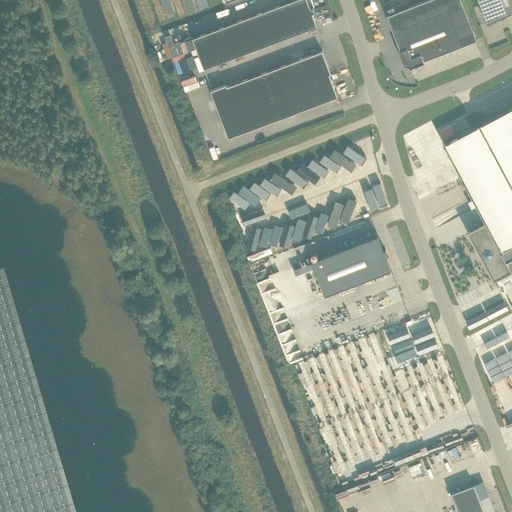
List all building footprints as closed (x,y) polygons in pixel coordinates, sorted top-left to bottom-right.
[(295,0),(193,38),(204,68),(316,26),(306,0),(295,0)] [(426,0),(387,15),(401,50),(399,51),(405,65),(410,67),(424,62),(424,60),(477,40),(461,0),(426,0)] [(511,0),(477,0),(487,23),(511,12),(511,0)] [(323,50),(227,86),(226,84),(211,90),(228,137),(338,96),(329,74),(331,73),(323,50)] [(195,76),(180,82),(186,94),(200,88),(195,76)] [(511,106),(443,144),(450,156),(473,199),(468,202),(471,208),(476,206),(480,212),(485,223),(468,232),(494,280),(511,270),(511,106)] [(383,250),(378,235),(312,260),(313,262),(294,269),(296,274),(314,267),(325,295),(391,269),(386,256),(387,256),(388,256),(385,249),(384,249),(385,249),(383,250)] [(511,329),(507,333),(500,339),(508,354),(504,359),(498,353),(496,355),(502,364),(502,363),(511,380),(511,379),(511,329)] [(451,493),(458,511),(484,511),(474,484),(451,493)]
